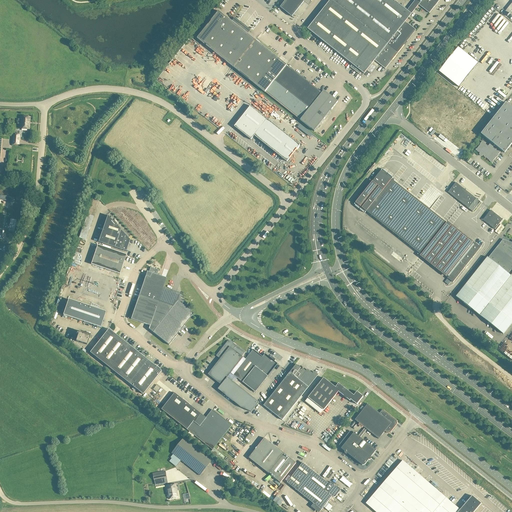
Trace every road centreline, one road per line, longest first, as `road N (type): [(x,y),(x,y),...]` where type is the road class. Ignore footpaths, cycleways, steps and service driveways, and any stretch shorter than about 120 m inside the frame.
road 1 (primary): [(463,0),(331,170),(318,218),(326,269)]
road 2 (unclassified): [(289,200),(144,95),(103,87),(45,104)]
road 3 (unclassified): [(252,511),(16,503),(0,492)]
road 4 (primary): [(329,275),(358,315),(511,433)]
road 5 (unclassified): [(289,200),(367,99),(292,34)]
road 6 (primary): [(511,412),(377,310),(344,265)]
road 7 (unclassified): [(365,481),(316,444),(238,416),(180,371)]
road 8 (tertiary): [(420,414),(364,371),(260,328),(247,314)]
road 9 (unclassified): [(0,273),(29,216),(45,104)]
road 10 (unclassified): [(180,371),(119,320),(137,267),(164,241)]
road 11 (primary): [(344,265),(335,221),(340,187),(390,111)]
road 12 (unclassified): [(511,208),(390,111)]
road 13 (primary): [(390,111),(478,0)]
road 14 (unclassified): [(289,200),(214,295)]
